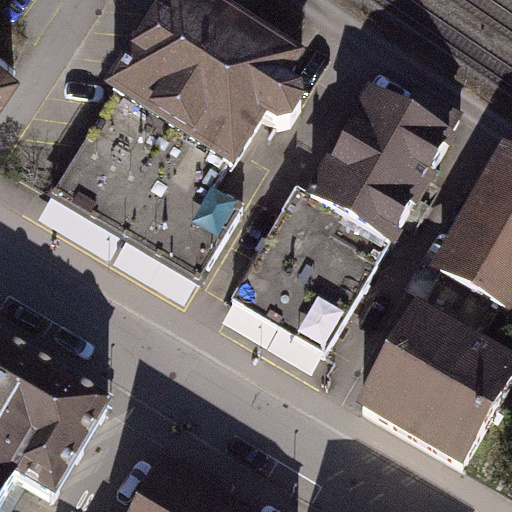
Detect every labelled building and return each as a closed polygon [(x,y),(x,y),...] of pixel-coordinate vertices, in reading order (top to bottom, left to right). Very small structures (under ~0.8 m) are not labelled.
[(106,121),(229,195),(301,77),(177,3),(106,121)] [(0,82),(15,57),(0,48),(0,82)] [(451,137),(368,89),(240,304),(323,353),(451,137)] [(229,195),(106,121),(51,213),(190,297),(237,219),(221,209),(229,195)] [(511,149),(502,144),(429,273),(441,279),(500,311),(511,318),(511,149)] [(424,311),(414,305),(357,408),(463,473),(511,380),(511,362),(481,344),(500,311),(441,279),(424,311)] [(106,410),(0,352),(0,511),(14,511),(29,486),(57,500),(106,410)] [(245,511),(162,461),(134,511),(245,511)]
